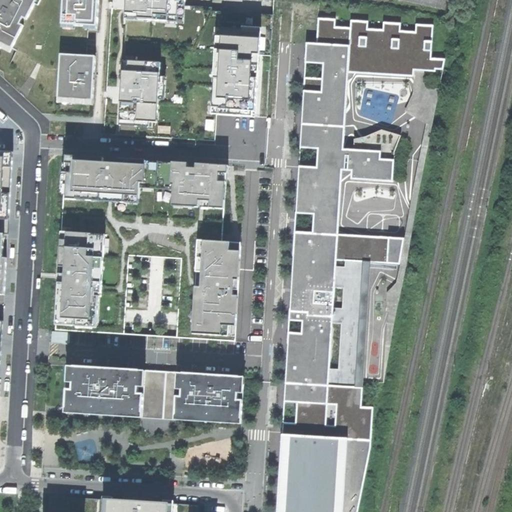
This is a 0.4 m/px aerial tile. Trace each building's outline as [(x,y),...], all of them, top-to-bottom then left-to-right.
[(0,0),(0,44),(14,52),(40,0),(0,0)] [(99,0),(64,0),(63,27),(98,28),(99,0)] [(185,22),(186,0),(130,0),(130,20),(185,22)] [(396,0),(451,12),(452,0),(396,0)] [(392,180),(393,160),(394,155),(403,135),(384,129),(369,136),(355,139),(355,149),(347,149),(351,75),(415,79),(416,71),(426,71),(445,72),(446,59),(431,58),(433,30),(420,29),(420,36),(402,35),(403,22),(384,21),(383,29),(373,28),(374,17),(346,15),(345,24),(341,24),(342,13),(312,11),(310,36),(302,35),(285,382),(284,399),(282,436),(368,440),(369,414),(356,413),(357,389),(347,388),(356,260),(408,265),(413,242),(341,238),(344,167),(357,168),(357,178),(392,180)] [(218,36),(216,115),(262,116),(265,28),(224,27),(224,36),(218,36)] [(97,56),(62,54),(59,103),(94,105),(95,82),(97,56)] [(161,125),(163,62),(125,60),(122,124),(161,125)] [(426,71),(416,71),(415,79),(414,93),(406,111),(435,127),(442,88),(429,87),(426,71)] [(0,219),(10,220),(14,152),(0,150),(0,219)] [(59,278),(56,330),(236,341),(239,294),(242,243),(223,242),(227,174),(228,174),(228,166),(196,164),(196,169),(192,168),(188,168),(188,163),(112,159),(112,163),(108,163),(104,163),(104,158),(67,156),(66,164),(64,164),(62,195),(64,195),(59,278)] [(0,234),(0,294),(5,295),(7,265),(9,235),(0,234)] [(52,332),(52,342),(70,343),(71,333),(52,332)] [(69,366),(66,413),(242,424),(245,377),(138,370),(69,366)] [(355,511),(368,440),(282,436),(277,511),(355,511)] [(173,511),(174,501),(169,501),(165,500),(164,503),(113,500),(114,497),(104,497),(104,500),(50,496),(49,511),(173,511)]
